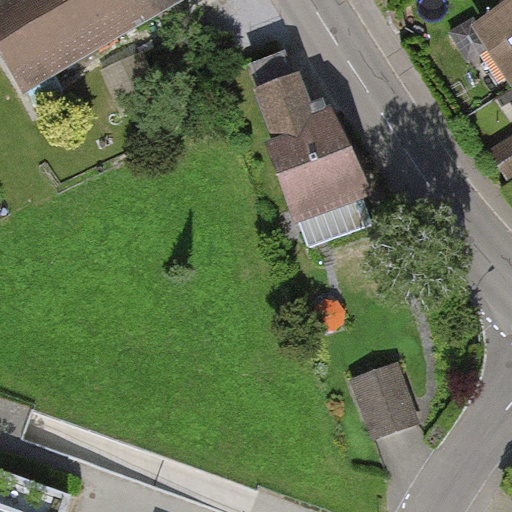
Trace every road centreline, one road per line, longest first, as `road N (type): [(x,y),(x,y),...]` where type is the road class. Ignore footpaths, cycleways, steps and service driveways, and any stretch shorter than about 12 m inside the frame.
road 1 (tertiary): [(511,282),(424,188),(307,0)]
road 2 (residential): [(511,414),(439,511)]
